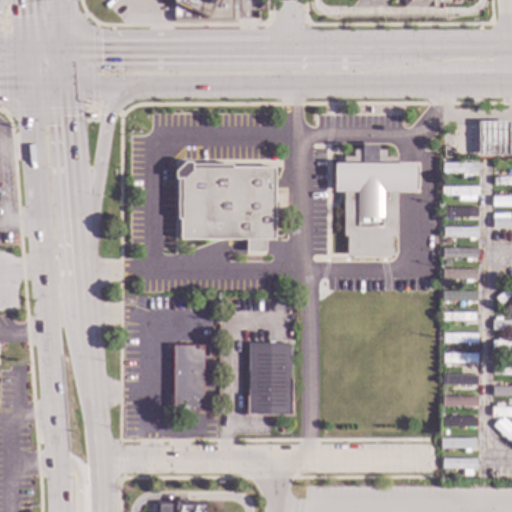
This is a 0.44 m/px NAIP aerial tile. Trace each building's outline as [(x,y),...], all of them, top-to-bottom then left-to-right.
[(236,0),(236,23),(172,23),(172,0),(236,0)] [(459,0),(459,4),(440,4),(440,9),(431,9),(431,7),(402,8),(402,0),(459,0)] [(506,155),(475,155),(475,121),(507,121),(506,155)] [(189,165),(230,165),(230,168),(272,168),(272,240),(264,240),(264,253),(244,253),(244,239),(178,239),(178,219),(175,219),(175,179),(173,179),(173,172),(182,163),(189,163),(189,165)] [(475,174),(440,173),(441,163),(475,164),(475,174)] [(412,193),(395,193),(394,238),(390,238),(390,258),(344,258),(345,236),(341,236),(341,194),(333,194),(332,165),(413,164),(412,193)] [(511,186),(491,186),(491,177),(511,177),(511,186)] [(477,196),(440,196),(440,188),(477,188),(477,196)] [(511,206),(490,206),(490,197),(511,197),(511,206)] [(474,215),(470,215),(470,222),(447,222),(447,215),(445,215),(445,208),(474,208),(474,215)] [(507,219),(511,219),(511,228),(491,228),(491,213),(508,214),(507,219)] [(475,238),(472,238),(472,242),(466,242),(466,238),(441,238),(441,228),(475,229),(475,238)] [(474,259),(442,258),(442,248),(475,249),(474,259)] [(474,278),(469,278),(469,284),(460,284),(460,279),(441,278),(441,270),(474,270),(474,278)] [(511,294),(499,305),(494,298),(511,283),(511,294)] [(475,303),(441,303),(441,292),(475,293),(475,303)] [(474,322),(470,322),(470,325),(463,325),(463,322),(440,321),(441,313),(474,313),(474,322)] [(511,331),(490,331),(490,321),(511,321),(511,331)] [(475,344),(441,343),(441,334),(475,334),(475,344)] [(500,342),(511,342),(511,351),(490,351),(490,342),(495,342),(495,339),(500,339),(500,342)] [(290,345),(290,417),(244,417),(244,396),(246,396),(247,345),(290,345)] [(202,411),(171,412),(170,346),(201,346),(202,411)] [(475,364),(441,363),(441,354),(475,354),(475,364)] [(511,375),(491,375),(491,366),(511,366),(511,375)] [(475,386),(441,386),(441,376),(475,376),(475,386)] [(511,397),(490,397),(490,387),(511,387),(511,397)] [(475,407),(440,407),(440,397),(475,397),(475,407)] [(511,418),(490,418),(490,408),(511,408),(511,418)] [(475,429),(441,428),(441,417),(475,418),(475,429)] [(511,432),(511,445),(491,427),(498,419),(511,432)] [(474,449),(439,450),(439,438),(474,438),(474,449)] [(474,470),(440,469),(441,459),(474,460),(474,470)] [(180,505),(203,505),(203,511),(154,511),(154,502),(180,502),(180,505)]
